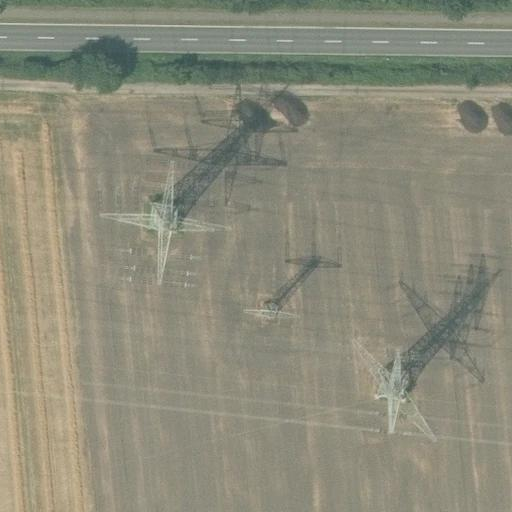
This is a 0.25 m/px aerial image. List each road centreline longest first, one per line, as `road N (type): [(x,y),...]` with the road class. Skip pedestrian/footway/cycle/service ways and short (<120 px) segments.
road 1 (track): [(511,97),(0,87)]
road 2 (secondary): [(0,40),(511,48)]
